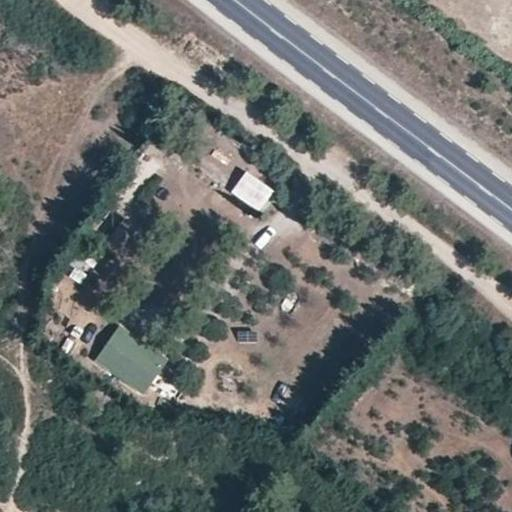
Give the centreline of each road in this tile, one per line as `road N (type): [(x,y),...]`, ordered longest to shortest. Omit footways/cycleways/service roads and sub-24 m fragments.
road 1 (track): [(85,0),(511,321)]
road 2 (track): [(153,51),(98,93),(30,252),(25,386),(7,511)]
road 3 (primary): [(511,207),(239,0)]
